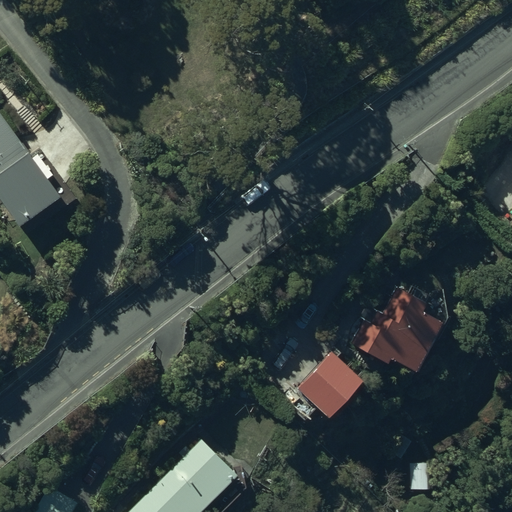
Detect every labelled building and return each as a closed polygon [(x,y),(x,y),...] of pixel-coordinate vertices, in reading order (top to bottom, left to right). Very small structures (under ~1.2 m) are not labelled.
[(21,155),(0,122),(0,213),(11,228),(13,226),(20,236),(70,199),(49,170),(36,179),(19,156),(21,155)] [(356,319),(342,345),(377,364),(380,358),(406,372),(433,325),(412,313),(416,305),(390,290),(376,315),(372,313),(366,324),(356,319)] [(328,352),(293,388),(320,415),(355,379),(328,352)] [(197,439),(122,511),(196,511),(234,475),(197,439)] [(428,461),(406,461),(405,491),(428,491),(428,461)] [(67,511),(74,500),(46,484),(30,511),(67,511)]
